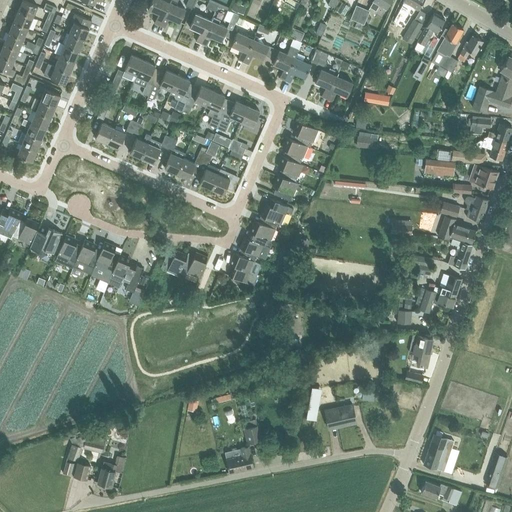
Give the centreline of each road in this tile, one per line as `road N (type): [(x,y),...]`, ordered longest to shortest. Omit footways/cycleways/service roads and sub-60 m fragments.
road 1 (residential): [(83,510),(376,451),(408,458)]
road 2 (unclassified): [(408,458),(511,159)]
road 3 (residential): [(77,206),(119,235),(217,243),(231,239),(235,215)]
road 4 (residential): [(235,215),(61,146)]
road 5 (residential): [(282,98),(111,23)]
road 6 (residential): [(61,146),(111,23)]
road 7 (residential): [(235,215),(282,98)]
